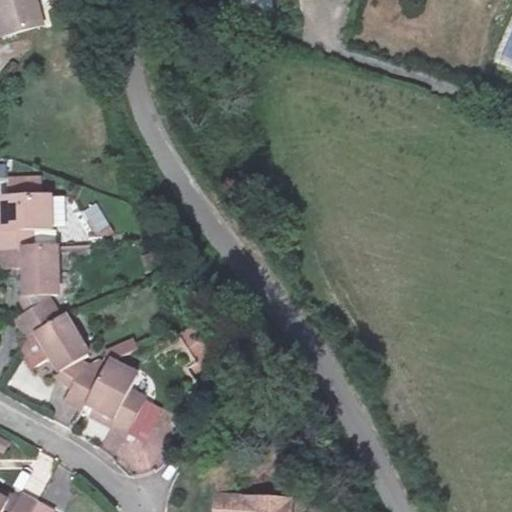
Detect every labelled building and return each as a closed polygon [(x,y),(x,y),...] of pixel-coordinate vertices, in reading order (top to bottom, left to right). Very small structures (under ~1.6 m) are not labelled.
[(0,0),(0,66),(36,56),(18,0),(0,0)] [(96,239),(110,235),(101,204),(87,208),(96,239)] [(0,257),(25,257),(32,257),(33,240),(51,240),(51,208),(3,208),(3,241),(0,241),(0,257)] [(57,257),(32,257),(25,257),(26,303),(58,304),(57,257)] [(26,343),(34,339),(56,330),(47,311),(41,314),(39,311),(15,324),(26,343)] [(56,330),(34,339),(56,378),(83,364),(63,327),(56,330)] [(115,366),(106,381),(92,408),(118,423),(115,429),(132,441),(148,408),(132,399),(140,381),(115,366)] [(89,413),(92,408),(106,381),(91,373),(85,381),(81,379),(70,402),(89,413)] [(292,511),(293,509),(218,500),(216,511),(292,511)] [(36,511),(19,501),(13,511),(36,511)]
